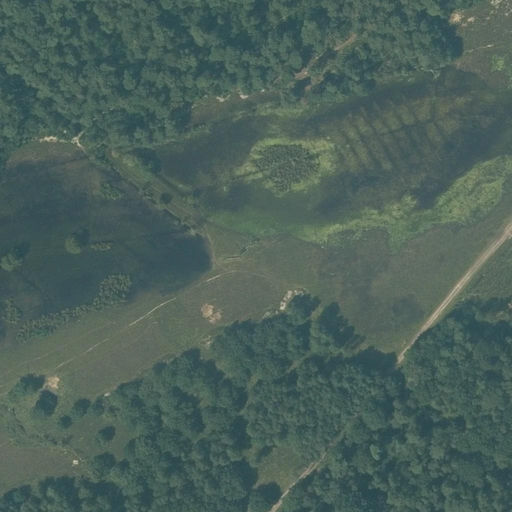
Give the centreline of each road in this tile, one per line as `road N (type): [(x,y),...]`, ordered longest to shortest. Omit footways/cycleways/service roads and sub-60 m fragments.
road 1 (track): [(385,365),(511,214)]
road 2 (track): [(263,511),(385,365)]
road 3 (track): [(511,466),(385,365)]
